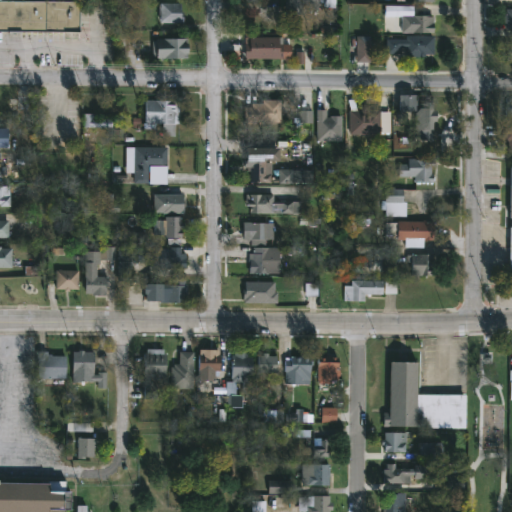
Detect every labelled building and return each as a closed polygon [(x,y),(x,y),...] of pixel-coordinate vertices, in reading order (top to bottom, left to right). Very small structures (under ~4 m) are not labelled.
[(0,0),(0,1),(78,2),(79,32),(49,32),(43,33),(0,31),(0,0)] [(337,0),(337,7),(318,7),(318,11),(293,11),(293,16),(286,16),(286,9),(283,9),(283,0),(337,0)] [(181,23),(159,23),(159,4),(180,4),(181,23)] [(413,6),(412,16),(433,16),(433,33),(405,33),(405,17),(384,17),(384,6),(413,6)] [(511,29),(505,29),(505,24),(503,24),(503,15),(505,15),(505,9),(511,9),(511,29)] [(370,62),(356,62),(356,36),(370,36),(370,62)] [(433,36),(433,55),(424,55),(424,57),(405,57),(405,48),(400,48),(400,55),(394,55),(394,57),(386,57),(386,39),(405,40),(405,36),(433,36)] [(278,38),(278,45),(282,45),(282,59),(244,60),(243,44),(248,44),(248,38),(278,38)] [(185,59),(155,60),(155,40),(185,39),(185,59)] [(511,61),(505,61),(505,56),(502,56),(502,49),(505,49),(505,44),(511,43),(511,61)] [(400,111),(416,111),(416,97),(400,97),(400,111)] [(280,122),(243,121),(243,106),(251,106),(251,102),(261,102),(262,98),(280,99),(280,122)] [(354,98),(356,109),(380,109),(380,135),(350,135),(349,108),(347,99),(354,98)] [(179,100),(178,123),(174,123),(173,136),(161,135),(161,123),(155,123),(155,129),(142,128),(143,99),(179,100)] [(432,101),(433,114),(435,114),(435,118),(432,118),(431,139),(422,139),(422,137),(415,137),(415,125),(422,125),(422,109),(419,109),(419,101),(432,101)] [(326,109),(326,117),(339,117),(339,141),(316,141),(316,109),(326,109)] [(97,113),(97,118),(111,118),(111,127),(83,127),(83,113),(97,113)] [(0,149),(8,150),(8,129),(0,128),(0,149)] [(149,182),(133,183),(133,147),(165,146),(165,167),(149,168),(149,182)] [(265,148),(265,173),(270,173),(270,182),(249,182),(249,171),(246,171),(246,166),(244,166),(245,148),(265,148)] [(430,157),(430,159),(434,159),(434,167),(430,167),(432,182),(413,182),(413,176),(397,176),(397,163),(407,163),(407,158),(430,157)] [(9,202),(9,206),(0,205),(0,184),(8,185),(8,202),(9,202)] [(402,188),(402,202),(406,202),(405,209),(409,209),(409,216),(384,216),(384,209),(386,209),(386,207),(381,207),(381,200),(384,200),(384,188),(402,188)] [(273,193),(273,201),(301,201),(301,213),(244,212),(245,193),(273,193)] [(181,194),(181,212),(161,212),(161,204),(157,204),(157,194),(181,194)] [(180,216),(180,223),(182,223),(181,228),(180,228),(179,237),(164,237),(164,234),(151,234),(152,219),(163,219),(163,215),(180,216)] [(433,221),(433,240),(422,239),(422,247),(404,246),(404,240),(395,239),(396,235),(384,235),(385,222),(397,222),(397,220),(422,221),(422,220),(433,221)] [(8,222),(0,221),(0,239),(8,239),(8,222)] [(269,222),(269,231),(278,231),(279,258),(268,259),(268,273),(248,274),(248,253),(252,253),(251,245),(249,245),(249,222),(269,222)] [(179,238),(180,252),(184,252),(184,267),(164,267),(164,276),(147,276),(147,262),(136,262),(136,248),(166,248),(166,238),(179,238)] [(96,264),(96,276),(108,276),(108,286),(105,286),(105,295),(83,293),(83,251),(98,251),(98,246),(115,246),(115,260),(99,260),(99,264),(96,264)] [(0,247),(10,247),(10,267),(0,266),(0,247)] [(129,274),(116,275),(116,247),(130,247),(129,274)] [(436,254),(435,275),(410,275),(411,253),(436,254)] [(38,299),(38,268),(26,268),(26,299),(38,299)] [(60,268),(78,269),(78,289),(62,291),(62,289),(54,289),(54,269),(60,268)] [(359,277),(359,280),(383,281),(382,294),(370,293),(369,296),(365,295),(365,301),(343,301),(343,277),(359,277)] [(184,279),(184,284),(186,284),(185,303),(158,302),(158,300),(142,300),(142,292),(141,292),(141,284),(142,284),(142,282),(170,283),(170,278),(184,279)] [(0,300),(13,300),(13,280),(0,280),(0,300)] [(161,348),(161,354),(164,354),(164,378),(156,378),(156,380),(152,380),(152,386),(156,386),(156,400),(143,400),(143,384),(139,384),(139,368),(143,368),(143,352),(145,353),(145,348),(161,348)] [(240,348),(240,354),(250,355),(250,378),(252,378),(252,387),(249,387),(249,393),(241,393),(241,381),(235,381),(235,407),(225,407),(226,381),(229,381),(229,354),(236,354),(236,348),(240,348)] [(83,350),(83,351),(92,351),(92,374),(96,374),(96,372),(104,372),(104,388),(96,388),(96,381),(70,381),(71,351),(83,350)] [(46,351),(46,355),(64,356),(64,378),(36,378),(35,351),(46,351)] [(212,352),(212,354),(218,354),(218,371),(214,371),(214,377),(197,377),(197,354),(212,352)] [(267,352),(267,355),(275,355),(275,373),(257,372),(257,355),(262,355),(262,352),(267,352)] [(171,390),(192,390),(192,353),(178,353),(178,366),(171,366),(171,390)] [(310,365),(310,379),(308,379),(308,384),(284,384),(284,357),(312,357),(311,365),(310,365)] [(337,357),(337,379),(329,379),(329,383),(319,383),(319,377),(315,377),(315,357),(337,357)] [(464,406),(463,428),(382,426),(383,412),(387,412),(388,361),(416,361),(415,394),(464,395),(464,406)] [(405,432),(405,451),(382,451),(383,444),(380,444),(380,438),(383,438),(383,432),(405,432)] [(94,439),(77,439),(77,459),(94,459),(94,439)] [(328,457),(328,440),(312,440),(312,457),(328,457)] [(443,444),(442,461),(418,459),(419,442),(443,444)] [(409,462),(409,483),(382,482),(382,469),(385,469),(385,463),(394,464),(394,468),(401,468),(402,462),(409,462)] [(329,464),(330,482),(328,482),(328,485),(301,485),(301,464),(329,464)] [(447,493),(464,493),(464,475),(447,475),(447,493)] [(291,495),(267,495),(267,480),(290,480),(291,495)] [(0,511),(0,482),(45,482),(45,481),(63,481),(63,491),(66,491),(66,510),(63,510),(63,511),(0,511)] [(107,484),(107,494),(102,494),(102,506),(86,506),(85,511),(74,511),(75,505),(79,505),(79,483),(107,484)] [(404,499),(404,511),(382,511),(382,492),(400,493),(399,499),(404,499)] [(328,496),(328,503),(332,503),(332,510),(328,509),(328,511),(307,511),(297,511),(297,497),(328,496)]
